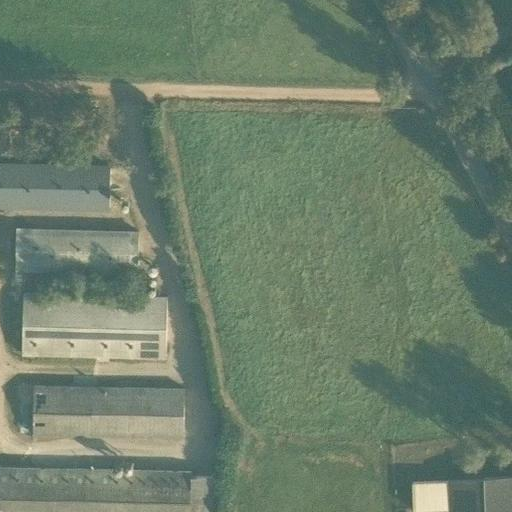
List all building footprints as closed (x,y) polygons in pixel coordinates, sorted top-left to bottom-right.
[(0,162),(0,199),(98,201),(98,164),(0,162)] [(17,225),(16,268),(139,271),(140,229),(17,225)] [(23,295),(22,348),(157,351),(158,299),(23,295)] [(33,387),(33,424),(174,425),(174,388),(33,387)] [(0,465),(0,511),(183,511),(185,470),(0,465)] [(511,511),(511,477),(410,481),(411,511),(461,511),(485,511),(484,511),(511,511)]
